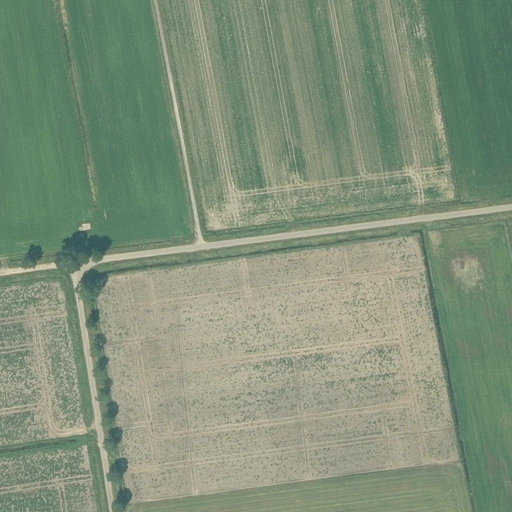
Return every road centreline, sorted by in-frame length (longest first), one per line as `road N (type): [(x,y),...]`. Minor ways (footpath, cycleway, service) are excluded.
road 1 (unclassified): [(74,263),(511,207)]
road 2 (unclassified): [(112,511),(74,263)]
